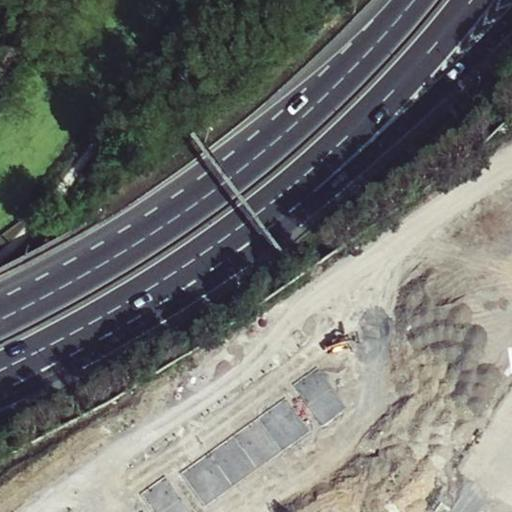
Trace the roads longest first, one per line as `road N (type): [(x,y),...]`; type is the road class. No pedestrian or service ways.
road 1 (trunk): [(0,396),(136,329),(291,222),(511,20)]
road 2 (trunk): [(0,372),(137,297),(267,207),(362,120),(471,0)]
road 3 (trunk): [(323,97),(156,232),(0,319)]
road 4 (trunk): [(323,97),(191,190),(0,293)]
road 5 (residential): [(87,476),(246,368),(336,281)]
road 6 (trunk): [(413,0),(323,97)]
